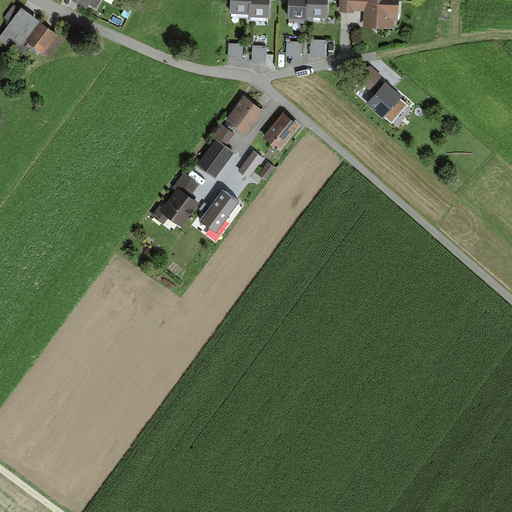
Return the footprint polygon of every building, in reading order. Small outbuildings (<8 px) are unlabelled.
[(230,0),(230,15),(248,16),(248,19),(268,20),(268,0),(230,0)] [(287,0),(287,15),(309,16),(309,13),(327,14),(327,0),(287,0)] [(397,20),(398,0),(340,0),(340,11),(354,12),(354,9),(364,10),(364,24),(394,26),(395,19),(397,20)] [(49,56),(64,35),(21,5),(0,35),(0,38),(18,51),(24,43),(38,53),(40,49),(49,56)] [(325,38),(311,38),(310,55),(318,56),(318,53),(325,54),(325,38)] [(301,40),(287,40),(286,54),(293,54),(293,58),(300,58),(301,40)] [(243,42),(229,41),(228,56),(236,56),(236,60),(242,60),(243,42)] [(267,45),(253,44),(252,61),(259,61),(259,58),(266,59),(267,45)] [(380,74),(369,63),(357,76),(369,87),(380,74)] [(385,79),(367,101),(383,115),(401,93),(385,79)] [(227,117),(247,131),(263,107),(243,93),(227,117)] [(264,134),(279,147),(292,132),(299,123),(284,110),(264,134)] [(214,138),(216,136),(227,143),(235,132),(222,123),(212,136),(214,138)] [(197,162),(216,176),(235,150),(227,143),(216,136),(214,138),(197,162)] [(254,149),(240,168),(249,175),(263,156),(254,149)] [(260,172),(268,177),(275,165),(267,160),(260,172)] [(172,216),(183,224),(201,201),(192,194),(201,182),(185,171),(175,184),(178,187),(164,205),(161,204),(153,215),(165,225),(172,216)] [(257,172),(253,176),(261,183),(264,179),(257,172)] [(222,186),(200,217),(217,228),(239,197),(222,186)]
